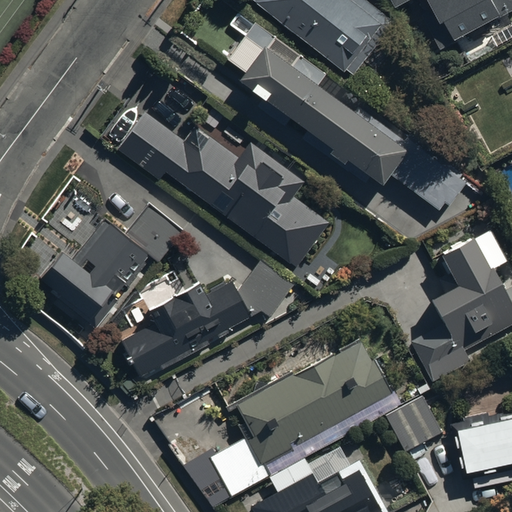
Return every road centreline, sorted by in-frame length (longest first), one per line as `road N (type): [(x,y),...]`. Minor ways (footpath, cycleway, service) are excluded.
road 1 (residential): [(5,149),(117,0)]
road 2 (primary): [(16,376),(96,455),(138,511)]
